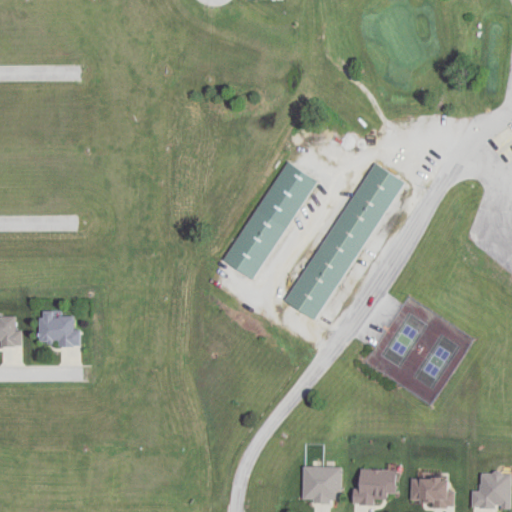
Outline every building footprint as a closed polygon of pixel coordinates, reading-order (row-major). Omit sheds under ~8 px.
[(255,280),(318,179),(288,160),(225,261),(255,280)] [(287,303),(317,322),(405,180),(375,161),(287,303)] [(0,343),(24,344),(24,330),(17,330),(17,316),(0,315),(0,343)] [(304,466),(304,501),(343,501),(343,466),(304,466)] [(376,504),(376,498),(395,498),(396,469),(358,468),(357,504),(376,504)] [(511,472),(481,472),(481,490),(472,490),(472,507),(511,507),(511,472)] [(412,477),(412,505),(455,504),(455,489),(451,489),(451,477),(412,477)]
